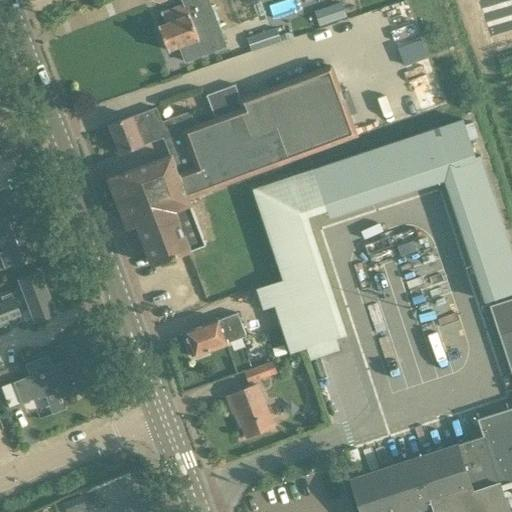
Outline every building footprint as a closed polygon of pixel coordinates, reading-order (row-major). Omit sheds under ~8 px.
[(165,23),(158,26),(168,52),(180,47),(185,61),(226,45),(214,12),(209,0),(181,0),(185,8),(162,17),(165,23)] [(314,12),(319,27),(347,18),(342,3),(314,12)] [(251,50),(280,40),(276,27),(247,37),(251,50)] [(169,155),(108,178),(124,221),(127,229),(137,226),(152,264),(206,244),(188,197),(292,158),(356,135),(330,65),(311,72),(240,98),(239,98),(243,108),(214,119),(195,126),(183,130),(184,132),(163,140),(169,155)] [(234,85),(205,96),(214,119),(243,108),(239,98),(234,85)] [(110,128),(108,130),(110,135),(113,136),(115,141),(114,141),(114,140),(113,140),(113,141),(112,141),(111,141),(111,142),(111,143),(110,143),(110,144),(113,153),(120,154),(162,138),(163,140),(184,132),(183,130),(195,126),(190,111),(161,122),(156,109),(133,117),(132,115),(109,124),(110,128)] [(463,118),(252,188),(282,279),(255,288),(263,309),(274,306),(290,353),(306,347),(310,360),(339,351),(335,338),(347,334),(308,216),(327,210),(330,220),(406,194),(403,185),(476,160),(463,118)] [(487,300),(511,291),(511,250),(494,196),(456,209),(487,300)] [(33,256),(36,255),(31,241),(28,242),(17,214),(0,220),(0,254),(5,268),(13,265),(14,267),(34,259),(33,256)] [(33,321),(54,313),(39,272),(18,280),(22,290),(2,297),(4,302),(0,303),(0,324),(19,317),(17,311),(28,307),(33,321)] [(511,511),(511,297),(489,305),(499,334),(511,374),(511,406),(477,418),(483,436),(351,479),(361,511),(511,511)] [(237,313),(190,332),(193,340),(189,341),(195,356),(208,352),(249,336),(244,321),(241,322),(237,313)] [(284,345),(272,349),(276,358),(287,355),(284,345)] [(57,383),(62,395),(66,405),(77,401),(73,391),(84,387),(73,358),(52,366),(48,356),(26,364),(31,376),(15,382),(22,402),(38,396),(39,398),(54,392),(52,385),(57,383)] [(244,371),(249,383),(277,373),(272,361),(244,371)] [(9,408),(22,403),(13,382),(1,387),(9,408)] [(246,436),(274,426),(258,385),(227,396),(233,412),(236,411),(246,436)]
